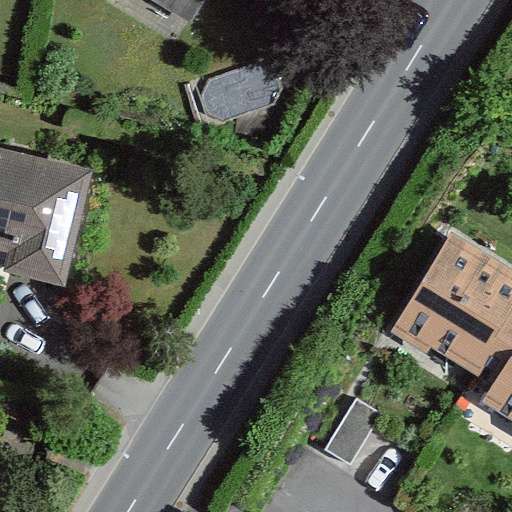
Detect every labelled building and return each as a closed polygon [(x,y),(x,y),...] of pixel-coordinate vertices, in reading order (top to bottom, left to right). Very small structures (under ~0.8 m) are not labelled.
[(142,0),(191,29),(208,0),(142,0)] [(94,179),(0,158),(0,258),(11,261),(6,284),(68,298),(94,179)] [(481,377),(511,327),(511,276),(449,237),(395,324),(481,377)] [(511,327),(481,377),(494,385),(482,403),(511,421),(511,327)] [(385,419),(363,404),(330,453),(353,468),(385,419)]
